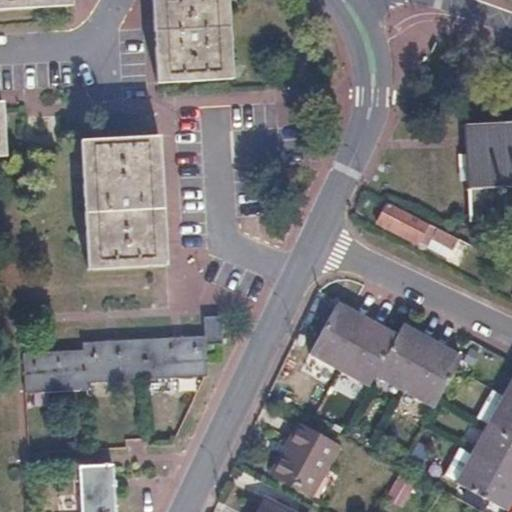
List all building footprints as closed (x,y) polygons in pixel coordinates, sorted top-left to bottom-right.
[(67,0),(0,0),(0,12),(68,9),(67,0)] [(222,0),(150,0),(153,85),(227,81),(222,0)] [(511,127),(463,130),(468,225),(511,222),(511,127)] [(154,140),(75,144),(81,275),(160,270),(154,140)] [(451,240),(385,205),(375,224),(426,251),(431,242),(451,253),(455,245),(450,243),(451,240)] [(333,308),(306,358),(368,391),(374,380),(402,396),(431,411),(458,361),(401,330),(395,341),(333,308)] [(214,321),(197,321),(198,342),(198,350),(215,349),(214,321)] [(198,342),(139,346),(141,388),(175,386),(175,380),(199,379),(198,350),(198,342)] [(79,349),(79,358),(81,386),(107,385),(107,390),(141,388),(139,346),(79,349)] [(79,358),(20,361),(22,396),(81,392),(81,386),(79,358)] [(488,391),(472,420),(485,427),(454,486),(501,511),(504,511),(511,498),(511,377),(501,399),(488,391)] [(335,452),(296,431),(270,480),(309,501),(335,452)] [(340,455),(335,452),(309,501),(321,507),(332,485),(326,482),(340,455)] [(110,511),(108,466),(75,469),(77,511),(110,511)]
